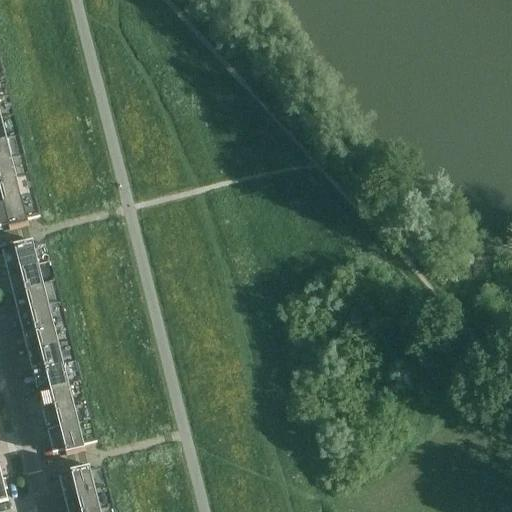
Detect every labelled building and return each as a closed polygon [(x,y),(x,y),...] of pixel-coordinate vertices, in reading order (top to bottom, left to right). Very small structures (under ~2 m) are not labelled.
[(0,102),(8,100),(3,80),(0,80),(0,102)] [(0,102),(0,123),(14,120),(8,100),(0,102)] [(0,123),(0,144),(19,140),(14,120),(0,123)] [(0,144),(0,165),(23,160),(19,140),(0,144)] [(0,186),(28,179),(23,160),(0,165),(0,186)] [(0,207),(33,199),(28,179),(0,186),(0,207)] [(33,199),(0,207),(0,230),(8,228),(9,232),(29,227),(29,226),(28,226),(27,223),(39,220),(39,219),(38,219),(33,199)] [(8,277),(50,266),(45,247),(46,246),(45,245),(34,248),(33,245),(34,245),(34,244),(14,249),(15,253),(2,256),(8,277)] [(55,286),(50,266),(8,277),(13,297),(55,286)] [(13,297),(18,316),(60,306),(55,286),(13,297)] [(65,325),(60,306),(18,316),(23,336),(65,325)] [(70,345),(65,325),(23,336),(28,356),(70,345)] [(75,365),(70,345),(28,356),(33,376),(75,365)] [(80,385),(75,365),(33,376),(38,396),(80,385)] [(85,405),(80,385),(38,396),(43,416),(85,405)] [(90,425),(85,405),(43,416),(48,435),(90,425)] [(90,425),(48,435),(53,456),(65,453),(66,457),(86,452),(86,451),(85,451),(84,448),(96,445),(96,444),(95,444),(90,425)] [(90,469),(82,471),(71,474),(72,478),(59,481),(65,502),(107,491),(102,472),(102,470),(91,473),(90,470),(91,470),(90,469)] [(108,511),(112,511),(107,491),(65,502),(67,511),(108,511)]
